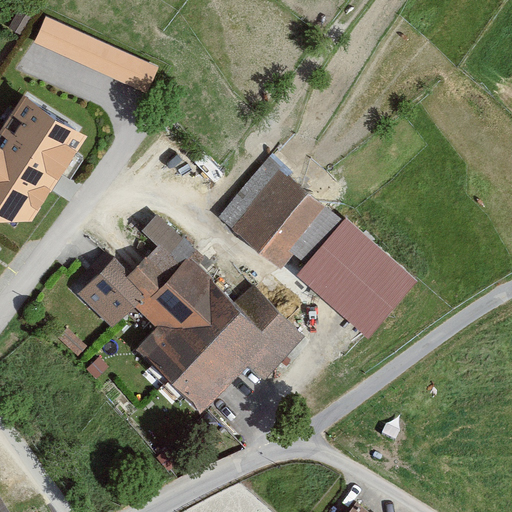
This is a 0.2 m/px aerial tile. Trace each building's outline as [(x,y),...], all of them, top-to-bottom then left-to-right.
[(9,25),(22,33),(32,16),(19,8),(9,25)] [(34,38),(147,90),(159,65),(46,13),(34,38)] [(89,136),(24,92),(0,127),(0,222),(32,222),(89,136)] [(330,193),(269,147),(225,204),(286,250),(330,193)] [(158,321),(137,343),(202,404),(247,358),(264,375),(306,331),(252,280),(237,296),(200,261),(206,254),(159,209),(143,226),(157,239),(129,268),(147,286),(135,299),(158,321)] [(401,257),(347,213),(302,269),(356,312),(401,257)] [(77,289),(112,322),(135,299),(147,286),(129,268),(112,253),(77,289)] [(0,511),(10,511),(0,493),(0,511)] [(369,511),(357,502),(348,511),(369,511)]
